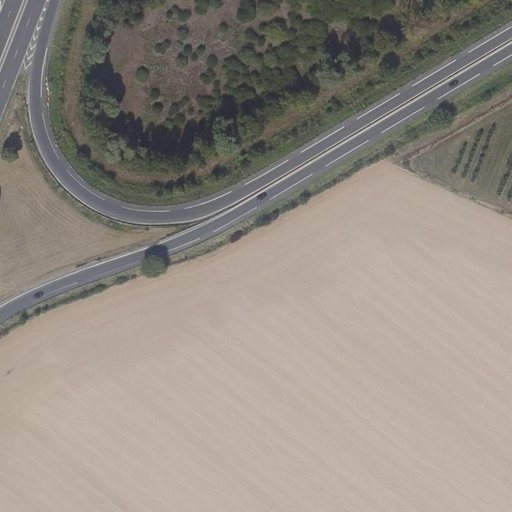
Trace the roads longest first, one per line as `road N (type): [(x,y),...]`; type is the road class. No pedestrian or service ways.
road 1 (trunk): [(511,31),(239,193),(187,212),(142,214),(100,204),(52,172),(30,124),(32,71),(52,0)]
road 2 (trunk): [(0,309),(204,231),(511,48)]
